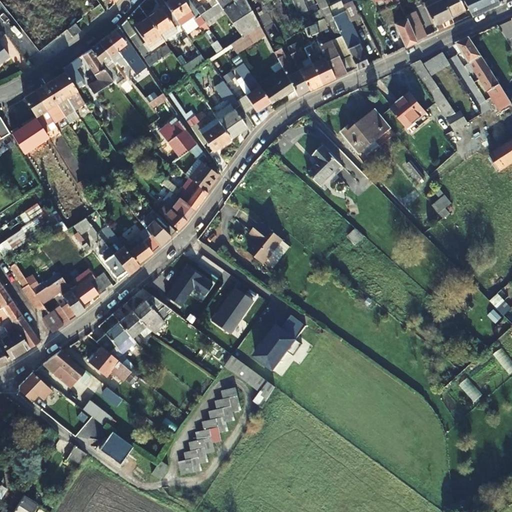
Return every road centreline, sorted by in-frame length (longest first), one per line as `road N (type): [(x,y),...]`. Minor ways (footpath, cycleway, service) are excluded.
road 1 (residential): [(511,8),(280,117),(179,242),(91,316),(0,375)]
road 2 (unknown): [(110,18),(228,180)]
road 3 (residential): [(0,379),(135,484),(162,483)]
road 4 (residential): [(128,0),(56,63),(0,95)]
